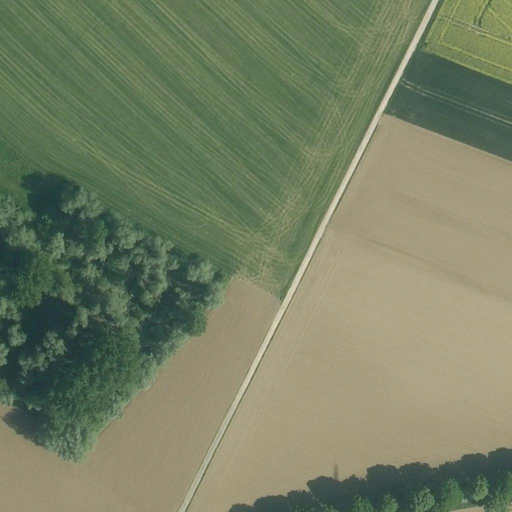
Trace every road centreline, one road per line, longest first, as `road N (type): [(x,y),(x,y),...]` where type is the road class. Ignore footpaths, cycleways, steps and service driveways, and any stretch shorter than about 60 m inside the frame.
road 1 (track): [(183,511),(435,0)]
road 2 (secondary): [(379,511),(511,488)]
